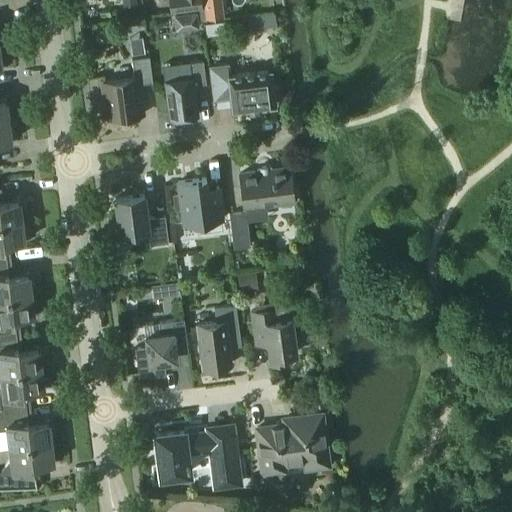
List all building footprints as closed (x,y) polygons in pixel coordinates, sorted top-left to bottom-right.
[(137,0),(130,0),(125,1),(126,12),(139,10),(137,0)] [(200,6),(198,0),(170,0),(172,10),(200,6)] [(209,19),(207,7),(199,8),(200,21),(209,19)] [(197,11),(184,13),(186,29),(199,27),(197,11)] [(274,12),(262,14),(264,26),(276,25),(274,12)] [(227,18),(204,21),(206,36),(228,33),(227,18)] [(152,82),(149,56),(132,58),(134,76),(100,81),(103,100),(105,100),(107,116),(96,118),(96,119),(144,113),(140,83),(152,82)] [(206,83),(203,59),(189,61),(191,76),(164,80),(169,117),(198,114),(194,84),(206,83)] [(228,75),(227,64),(210,66),(214,98),(231,96),(232,109),(249,107),(249,108),(248,108),(249,109),(259,108),(259,107),(258,107),(258,105),(274,103),(274,100),(279,96),(277,86),(272,84),(272,83),(270,70),(228,75)] [(0,121),(8,121),(7,116),(7,115),(9,115),(7,98),(0,98),(0,121)] [(0,142),(4,142),(5,142),(5,144),(13,143),(10,126),(8,126),(8,125),(8,121),(0,121),(0,142)] [(271,169),(271,165),(257,167),(257,171),(239,173),(244,207),(279,203),(282,205),(291,204),(296,197),(295,189),(291,186),(289,167),(271,169)] [(207,188),(206,177),(177,181),(183,223),(222,218),(218,186),(207,188)] [(147,217),(144,194),(115,197),(120,232),(147,229),(150,244),(168,242),(165,215),(147,217)] [(0,222),(21,220),(20,216),(20,215),(22,215),(20,197),(12,198),(12,201),(12,200),(0,201),(0,222)] [(250,245),(245,211),(229,213),(233,247),(250,245)] [(0,260),(7,260),(4,243),(17,242),(17,241),(18,241),(18,244),(26,243),(24,225),(21,226),(21,225),(21,220),(0,222),(0,260)] [(7,260),(0,260),(0,297),(30,294),(30,289),(32,288),(30,271),(22,272),(22,274),(21,274),(9,276),(7,260)] [(258,288),(256,271),(237,274),(240,291),(258,288)] [(176,280),(164,282),(166,294),(178,293),(176,280)] [(0,335),(16,333),(14,317),(27,315),(28,315),(28,317),(36,316),(33,299),(31,299),(30,294),(0,297),(0,335)] [(273,307),(251,310),(254,334),(255,343),(267,341),(269,359),(287,356),(286,353),(296,351),(293,328),(305,327),(302,305),(289,295),(285,300),(272,302),(273,307)] [(216,321),(197,324),(202,367),(231,363),(228,337),(239,336),(235,304),(214,307),(216,321)] [(188,350),(183,318),(158,321),(160,332),(145,334),(147,345),(135,346),(139,376),(156,374),(155,369),(164,367),(163,360),(176,358),(176,352),(188,350)] [(16,333),(0,335),(0,370),(0,373),(40,368),(40,363),(39,363),(39,362),(42,362),(39,345),(32,346),(32,348),(31,348),(18,350),(16,333)] [(0,383),(0,410),(26,407),(24,393),(24,391),(37,389),(38,391),(45,390),(43,373),(41,373),(41,372),(40,368),(0,373),(1,382),(0,383)] [(26,407),(0,410),(0,431),(8,437),(9,437),(10,447),(50,441),(49,437),(49,436),(51,436),(49,418),(41,419),(42,422),(41,422),(28,423),(26,407)] [(294,422),(283,423),(256,427),(262,472),(285,469),(284,462),(305,459),(306,467),(311,466),(311,468),(330,465),(329,453),(327,453),(321,413),(294,416),(294,422)] [(215,432),(215,426),(207,427),(208,431),(184,434),(184,430),(156,434),(160,467),(158,467),(159,478),(170,477),(169,474),(189,472),(188,464),(189,463),(189,460),(187,460),(187,459),(186,455),(192,448),(204,447),(211,452),(212,456),(211,456),(215,485),(239,482),(233,430),(215,432)] [(0,471),(0,470),(0,486),(36,485),(34,465),(46,463),(47,463),(47,465),(55,464),(53,447),(50,447),(50,446),(51,446),(50,441),(10,447),(11,456),(0,471)]
